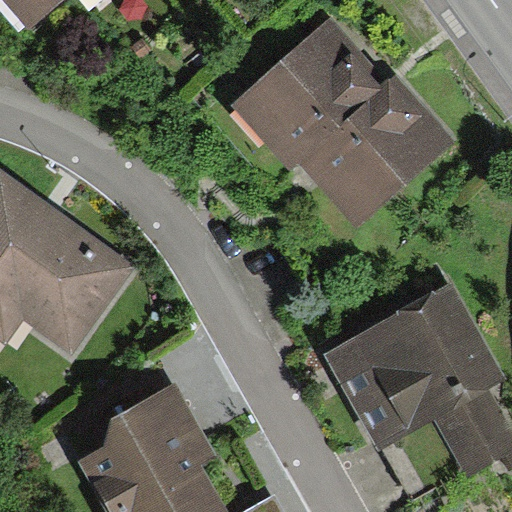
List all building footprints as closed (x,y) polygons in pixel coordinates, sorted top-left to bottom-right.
[(11,0),(37,29),(72,0),(11,0)] [(325,29),(236,110),(290,170),(299,162),(363,231),(458,144),(397,77),(381,91),(325,29)] [(81,358),(139,274),(2,179),(0,182),(0,339),(10,346),(28,321),(81,358)] [(457,290),(333,359),(383,450),(434,421),(468,482),(511,457),(511,427),(491,390),(508,381),(457,290)] [(221,511),(198,467),(217,457),(181,389),(112,425),(94,469),(116,511),(221,511)] [(231,511),(293,511),(280,483),(229,507),(231,511)]
